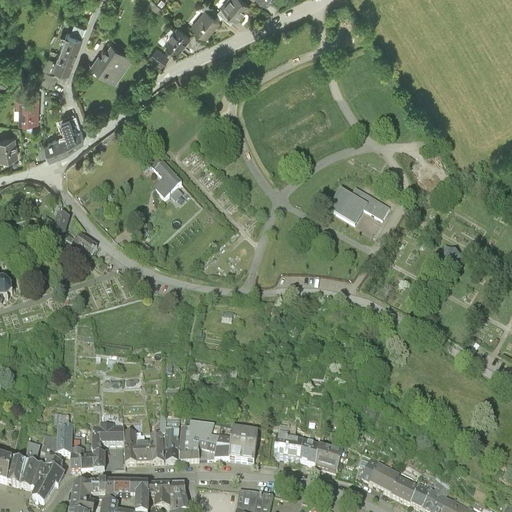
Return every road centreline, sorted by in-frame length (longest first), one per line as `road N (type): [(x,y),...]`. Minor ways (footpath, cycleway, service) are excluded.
road 1 (residential): [(511,396),(373,313),(157,279),(120,259),(87,226),(49,170)]
road 2 (residential): [(378,511),(309,485),(234,476),(77,479),(54,507)]
road 3 (residential): [(91,142),(175,73),(325,0)]
road 4 (residential): [(91,142),(68,87),(101,0)]
